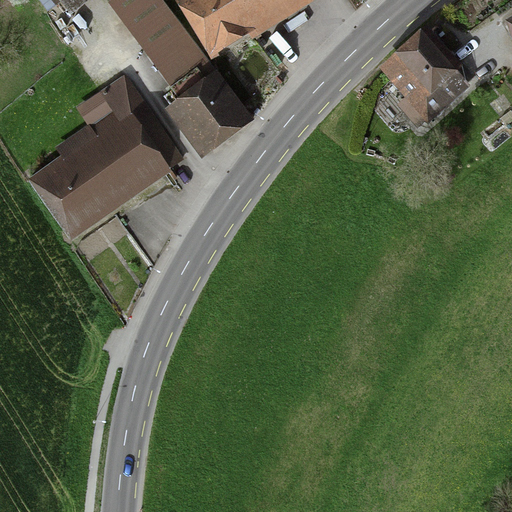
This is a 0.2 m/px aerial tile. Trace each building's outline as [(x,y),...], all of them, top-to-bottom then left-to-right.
[(79,0),(59,0),(68,10),(79,0)] [(161,0),(114,0),(112,2),(184,97),(216,73),(161,0)] [(211,46),(285,0),(194,0),(186,5),(211,46)] [(425,37),(386,72),(428,119),(466,84),(425,37)] [(184,97),(176,103),(207,144),(247,114),(216,73),(184,97)] [(167,169),(180,160),(124,79),(81,108),(95,127),(91,130),(102,145),(36,192),(63,230),(162,161),(167,169)]
